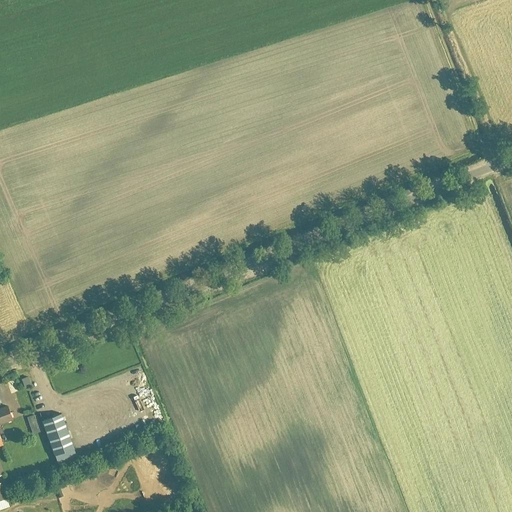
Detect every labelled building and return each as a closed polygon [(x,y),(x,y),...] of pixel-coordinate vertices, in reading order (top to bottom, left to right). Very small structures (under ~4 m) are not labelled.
[(21,380),(24,388),(31,385),(28,377),(21,380)] [(15,403),(20,415),(30,411),(25,399),(15,403)] [(7,406),(0,409),(0,424),(12,420),(7,406)] [(42,420),(55,456),(74,449),(61,414),(42,420)] [(40,432),(38,425),(30,427),(33,435),(40,432)]
